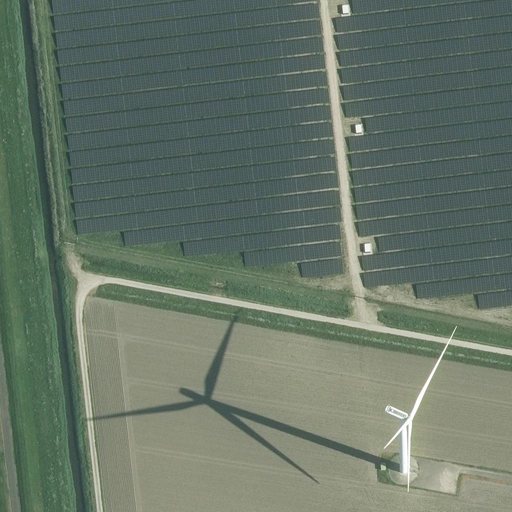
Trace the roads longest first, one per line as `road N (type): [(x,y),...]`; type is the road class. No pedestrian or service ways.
road 1 (unclassified): [(511,353),(78,279)]
road 2 (track): [(100,511),(78,313),(93,282)]
road 3 (unclassified): [(15,511),(0,369)]
